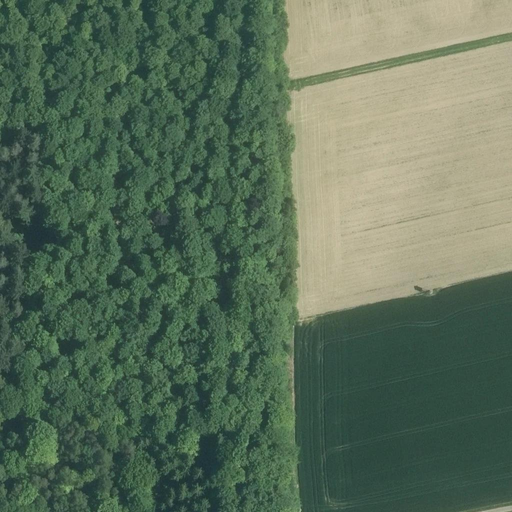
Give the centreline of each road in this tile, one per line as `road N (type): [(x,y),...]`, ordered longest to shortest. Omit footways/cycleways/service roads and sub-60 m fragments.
road 1 (track): [(245,0),(218,453)]
road 2 (track): [(0,132),(239,82)]
road 3 (track): [(218,453),(0,373)]
